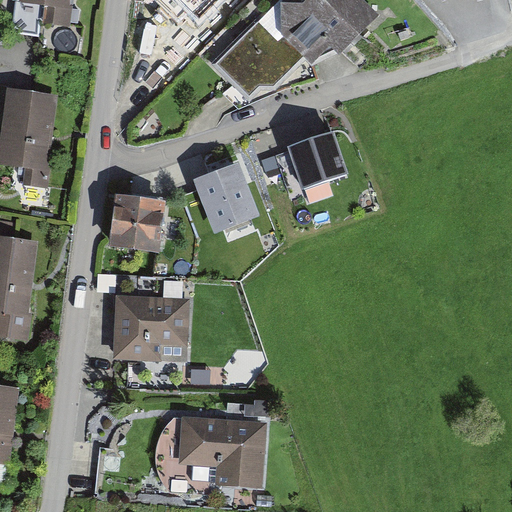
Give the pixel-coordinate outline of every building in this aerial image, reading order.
[(73,0),(18,0),(16,19),(41,22),(39,40),(68,43),(73,0)] [(216,68),(249,101),(261,91),(276,91),(304,59),(313,69),(332,53),(343,59),(381,20),(360,0),(310,0),(304,7),(283,4),(260,25),(216,68)] [(27,201),(44,203),(55,110),(4,104),(0,137),(0,180),(29,184),(27,201)] [(302,192),(350,176),(335,130),(287,146),(302,192)] [(252,218),(261,215),(240,160),(194,178),(215,233),(225,229),(229,240),(256,230),(252,218)] [(110,244),(161,253),(170,201),(119,192),(110,244)] [(36,205),(21,203),(20,215),(35,217),(36,205)] [(0,338),(28,342),(41,244),(0,238),(0,338)] [(168,282),(166,297),(182,300),(184,284),(168,282)] [(192,350),(194,302),(118,298),(114,363),(165,366),(166,349),(192,350)] [(0,464),(10,466),(21,387),(0,384),(0,464)] [(212,501),(260,504),(265,437),(178,431),(175,478),(213,481),(212,501)]
